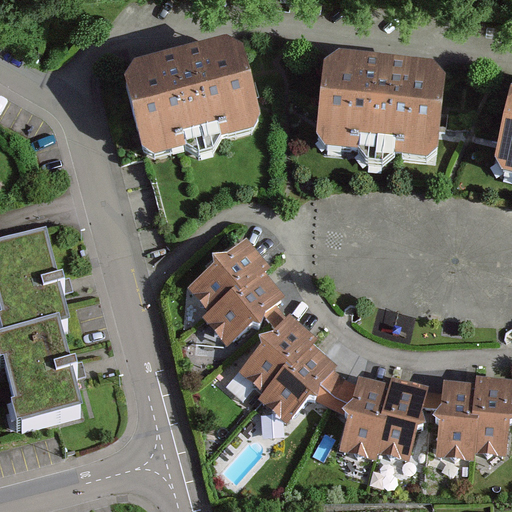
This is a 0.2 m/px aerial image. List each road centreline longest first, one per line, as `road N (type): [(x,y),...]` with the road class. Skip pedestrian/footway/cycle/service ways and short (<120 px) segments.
road 1 (residential): [(63,102),(92,56),(134,28),(228,24),(511,55)]
road 2 (residential): [(130,295),(211,228),(241,213),(266,214),(286,231),(338,328),(383,355),(511,358)]
road 3 (residential): [(63,102),(86,130),(130,295)]
road 4 (residential): [(0,504),(170,458)]
road 5 (residential): [(130,295),(170,458)]
